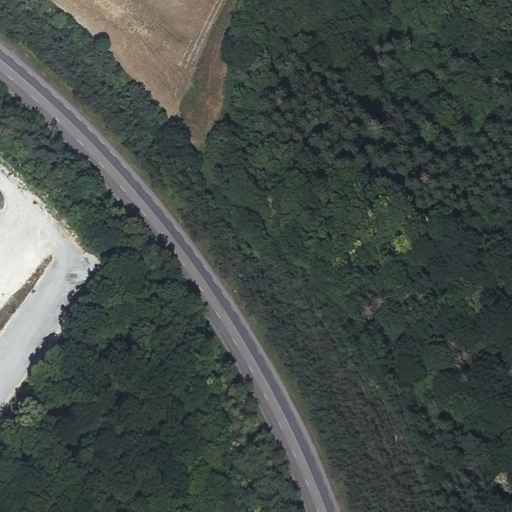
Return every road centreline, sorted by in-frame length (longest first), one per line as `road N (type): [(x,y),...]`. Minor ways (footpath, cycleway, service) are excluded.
road 1 (secondary): [(331,511),(269,375),(199,264),(135,181),(0,51)]
road 2 (secondary): [(0,70),(60,124),(180,262),(248,370),(316,511)]
